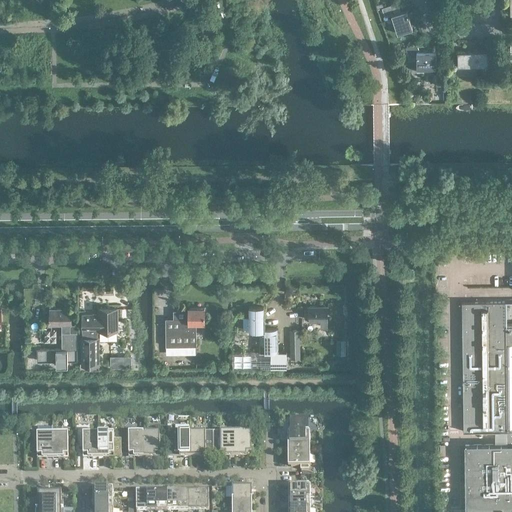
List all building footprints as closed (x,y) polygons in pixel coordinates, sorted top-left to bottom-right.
[(413,28),(407,10),(399,12),(396,3),(382,8),(384,15),(396,11),(397,13),(392,14),(398,33),(413,28)] [(511,40),(511,43),(502,43),(503,54),(511,54),(511,59),(511,58),(511,40)] [(436,68),(436,52),(417,52),(417,50),(419,50),(417,43),(405,47),(408,57),(413,57),(413,56),(417,56),(417,71),(424,71),(424,68),(436,68)] [(488,50),(457,50),(457,68),(472,68),(472,72),(490,72),(490,83),(503,83),(503,61),(498,61),(498,62),(488,62),(488,50)] [(437,279),(449,279),(449,269),(437,269),(437,279)] [(511,323),(506,323),(506,301),(466,301),(463,301),(463,305),(464,364),(465,428),(465,431),(482,431),(483,435),(487,435),(488,431),(511,430),(511,323)] [(278,352),(278,328),(265,328),(265,319),(265,318),(264,317),(264,306),(249,306),(249,317),(243,317),(243,336),(249,336),(250,338),(259,338),(259,351),(233,351),(233,369),(287,369),(287,352),(278,352)] [(328,326),(327,306),(308,306),(308,320),(321,319),(321,326),(328,326)] [(196,346),(196,323),(205,323),(205,307),(188,307),(189,318),(166,318),(166,346),(196,346)] [(77,349),(77,332),(70,332),(70,324),(71,324),(71,308),(50,308),(50,319),(49,319),(49,321),(50,321),(50,325),(62,325),(62,349),(56,349),(56,358),(56,366),(68,366),(68,349),(77,349)] [(98,365),(97,330),(99,330),(99,331),(117,331),(117,330),(116,309),(117,309),(117,308),(99,308),(99,309),(100,309),(100,316),(96,316),(96,314),(82,315),(83,365),(82,365),(99,365),(98,365)] [(45,341),(57,341),(57,329),(45,329),(45,341)] [(300,358),(299,331),(290,331),(290,359),(300,358)] [(345,356),(345,341),(337,341),(337,355),(345,356)] [(310,445),(310,433),(309,433),(308,430),(300,430),(300,433),(294,434),(288,434),(288,437),(288,445),(310,445)] [(236,457),(236,432),(213,432),(213,458),(236,457)] [(251,454),(251,432),(236,432),(236,457),(247,457),(247,454),(251,454)] [(144,458),(144,433),(129,433),(129,455),(134,455),(134,459),(144,458)] [(160,455),(160,433),(144,433),(144,458),(155,458),(155,455),(160,455)] [(190,458),(190,433),(167,433),(167,458),(190,458)] [(206,454),(206,433),(190,433),(190,458),(201,458),(201,454),(206,454)] [(53,459),(53,434),(37,434),(37,456),(42,456),(42,460),(53,459)] [(68,456),(68,434),(53,434),(53,459),(64,459),(64,456),(68,456)] [(99,459),(98,434),(83,434),(83,456),(88,456),(88,459),(99,459)] [(122,459),(121,440),(114,441),(114,434),(98,434),(99,459),(122,459)] [(511,511),(511,443),(465,444),(465,511),(511,511)] [(310,455),(310,445),(288,445),(288,456),(310,455)] [(310,467),(310,455),(288,456),(288,467),(300,467),(300,471),(309,470),(309,467),(310,467)] [(311,498),(310,487),(309,487),(309,483),(301,483),(301,487),(288,487),(288,498),(311,498)] [(252,498),(252,487),(232,488),(232,498),(252,498)] [(113,500),(113,489),(93,489),(93,500),(113,500)] [(50,510),(50,490),(46,490),(46,492),(38,492),(38,510),(50,510)] [(62,509),(62,492),(54,492),(54,490),(50,490),(50,510),(62,509)] [(146,511),(147,511),(147,492),(136,492),(136,511),(146,511)] [(157,511),(157,492),(147,492),(147,511),(157,511)] [(168,511),(167,492),(157,492),(157,511),(168,511)] [(178,511),(178,492),(167,492),(168,511),(178,511)] [(188,511),(188,492),(178,492),(178,511),(188,511)] [(198,511),(198,492),(188,492),(188,511),(198,511)] [(209,511),(209,492),(198,492),(198,511),(209,511)] [(252,508),(252,498),(232,498),(232,509),(252,508)] [(311,509),(311,498),(288,498),(289,509),(311,509)] [(113,510),(113,500),(93,500),(93,510),(113,510)]
